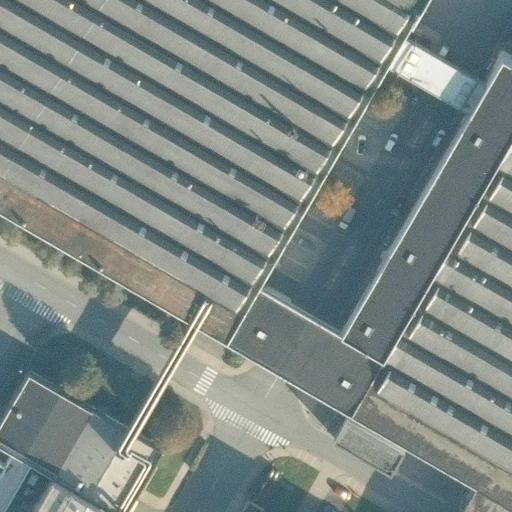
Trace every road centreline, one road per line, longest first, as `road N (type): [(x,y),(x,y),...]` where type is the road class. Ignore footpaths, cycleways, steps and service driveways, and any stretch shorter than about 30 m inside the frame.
road 1 (unclassified): [(256,405),(494,0)]
road 2 (unclassified): [(256,405),(37,278)]
road 3 (unclassified): [(438,511),(256,405)]
road 4 (unclassified): [(194,511),(256,405)]
